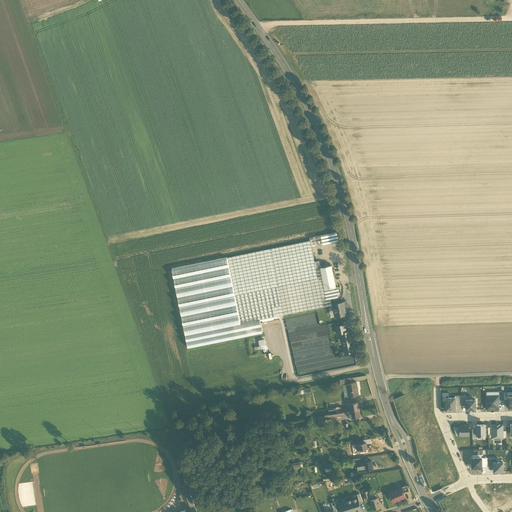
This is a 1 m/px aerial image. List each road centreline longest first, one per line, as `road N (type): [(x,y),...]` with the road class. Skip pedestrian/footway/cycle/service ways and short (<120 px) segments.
road 1 (track): [(20,0),(204,510)]
road 2 (tertiary): [(426,500),(383,395),(329,156),(290,75),(238,0)]
road 3 (track): [(254,22),(511,18)]
road 4 (track): [(378,376),(511,373)]
